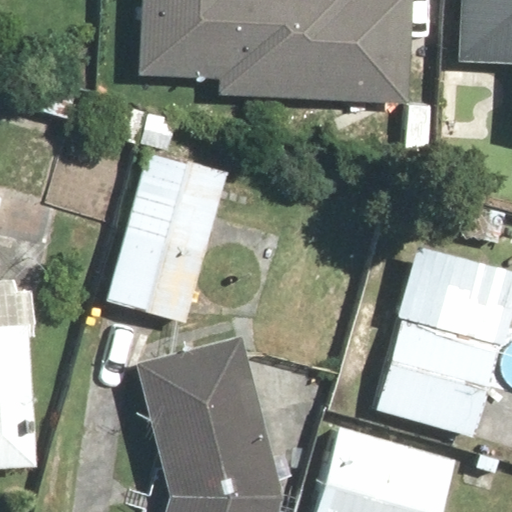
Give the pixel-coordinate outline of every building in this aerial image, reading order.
[(126,0),(123,72),(205,76),(205,94),(397,103),(402,0),(126,0)] [(511,52),(508,124),(511,123),(511,0),(451,0),(449,48),(511,52)] [(66,92),(0,72),(0,108),(56,124),(66,92)] [(218,170),(159,154),(169,118),(120,105),(110,143),(131,149),(91,299),(178,322),(218,170)] [(509,213),(463,200),(453,237),(498,250),(509,213)] [(511,279),(405,250),(363,403),(470,432),(511,279)] [(16,323),(0,324),(0,466),(22,466),(16,323)] [(155,494),(149,511),(261,511),(266,497),(227,335),(122,362),(155,494)] [(434,511),(450,462),(324,424),(297,511),(434,511)]
